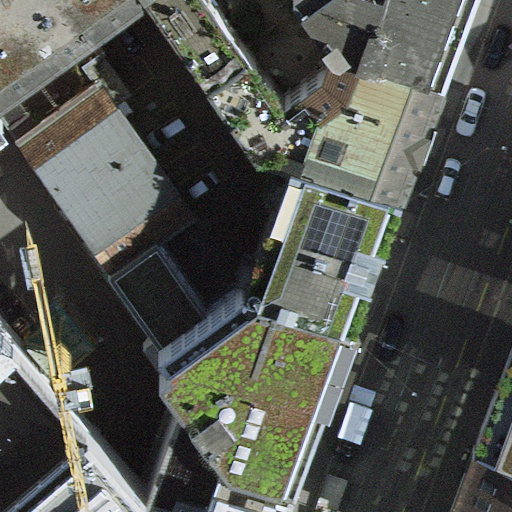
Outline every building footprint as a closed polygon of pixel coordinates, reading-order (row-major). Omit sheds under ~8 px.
[(0,0),(0,105),(4,111),(113,266),(158,234),(192,209),(86,60),(103,49),(87,26),(123,0),(0,0)] [(158,0),(209,71),(247,44),(215,0),(158,0)] [(306,0),(334,38),(442,78),(468,8),(470,0),(306,0)] [(291,150),(401,191),(417,148),(442,78),(334,38),(324,64),(283,92),(247,43),(247,44),(209,71),(257,138),(291,150)] [(0,511),(283,511),(295,479),(229,455),(180,386),(146,480),(0,312),(0,114),(4,111),(0,105),(0,511)] [(385,235),(400,193),(401,191),(291,150),(243,280),(354,320),(370,276),(374,266),(385,235)] [(229,455),(295,479),(313,432),(354,320),(243,280),(240,279),(205,303),(158,234),(113,266),(175,353),(163,361),(180,386),(229,455)] [(477,438),(511,451),(511,341),(501,373),(477,438)] [(511,511),(511,451),(477,438),(449,511),(511,511)]
